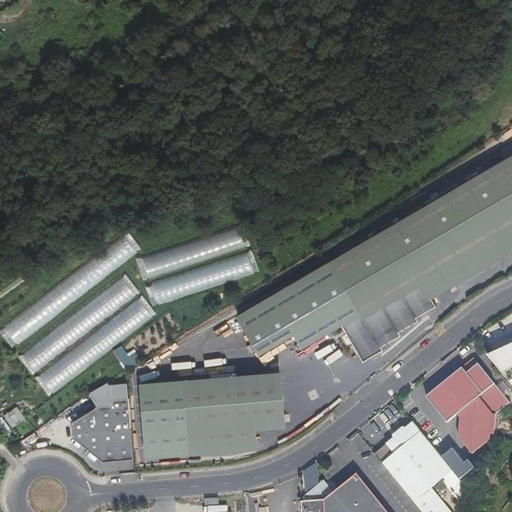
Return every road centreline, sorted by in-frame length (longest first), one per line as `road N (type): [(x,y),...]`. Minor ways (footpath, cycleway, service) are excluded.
road 1 (track): [(0,305),(41,288),(118,233),(179,230),(253,248),(275,264),(345,226),(491,116),(511,66)]
road 2 (track): [(135,261),(18,350),(0,339)]
road 3 (track): [(0,408),(15,397),(45,406),(107,358),(119,370)]
